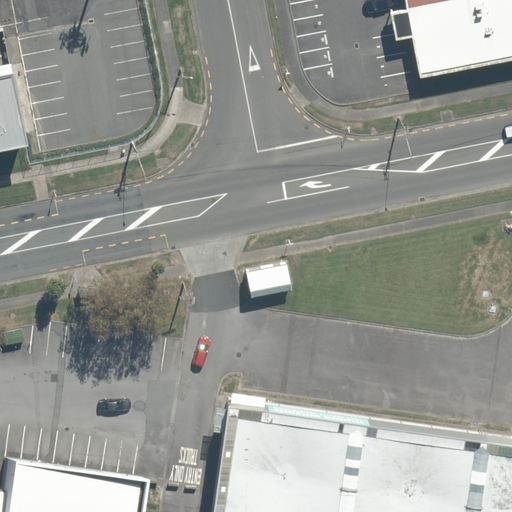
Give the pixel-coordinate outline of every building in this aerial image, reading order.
[(511,56),(511,0),(421,0),(405,3),(405,6),(389,9),(394,36),(410,33),(418,75),(511,56)] [(0,142),(27,137),(13,63),(11,63),(10,56),(0,57),(0,142)] [(283,258),(245,264),(250,294),(288,288),(283,258)] [(511,511),(511,423),(202,381),(184,511),(511,511)] [(0,511),(104,511),(110,470),(0,455),(0,511)]
